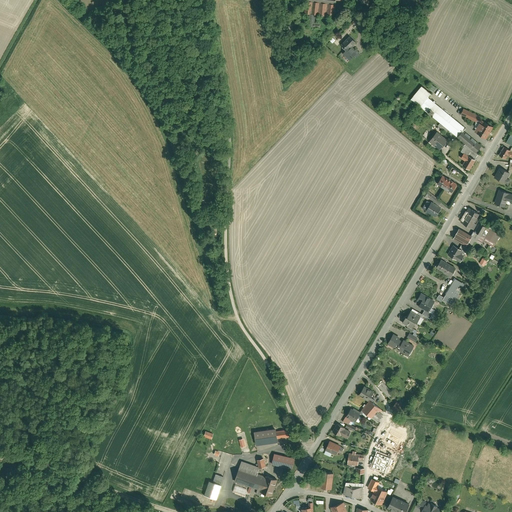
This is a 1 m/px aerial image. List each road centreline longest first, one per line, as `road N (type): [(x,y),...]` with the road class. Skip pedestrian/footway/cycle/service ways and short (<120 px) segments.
road 1 (unclassified): [(206,0),(230,134),(232,294),(300,434),(317,442)]
road 2 (unclassified): [(359,373),(511,110)]
road 3 (residential): [(167,511),(56,466),(0,453)]
road 4 (unclassified): [(364,504),(367,456),(388,410),(359,373)]
